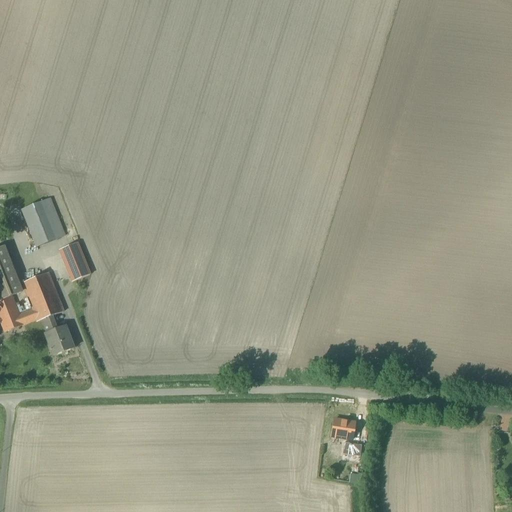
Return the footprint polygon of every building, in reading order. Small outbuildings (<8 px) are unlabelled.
[(51,199),(20,211),(35,249),(65,237),(51,199)] [(79,245),(60,252),(71,282),(90,275),(79,245)] [(53,317),(63,314),(48,274),(24,283),(34,311),(20,316),(13,297),(22,293),(3,246),(0,247),(0,324),(5,336),(42,322),(53,317)] [(42,335),(52,360),(77,350),(66,325),(58,329),(53,317),(42,322),(47,333),(42,335)] [(354,424),(327,420),(324,436),(352,441),(354,425),(354,424)] [(362,446),(344,444),(342,455),(360,458),(362,446)]
